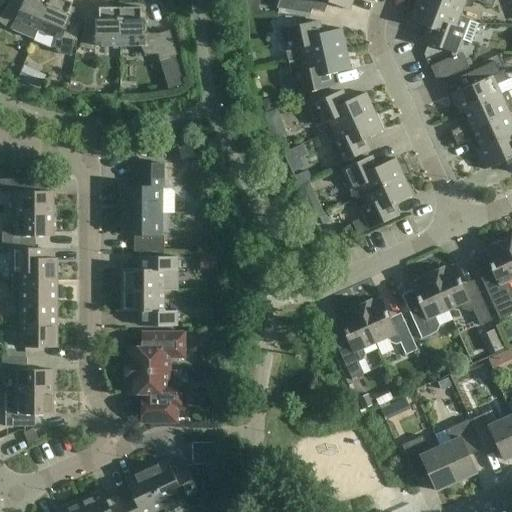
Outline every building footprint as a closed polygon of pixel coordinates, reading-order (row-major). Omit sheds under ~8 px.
[(10,0),(0,15),(0,23),(9,30),(10,29),(34,39),(38,30),(50,0),(10,0)] [(71,55),(73,47),(75,47),(80,24),(69,20),(74,8),(70,7),(72,3),(66,0),(50,0),(38,30),(56,37),(54,47),(58,53),(71,55)] [(352,0),(279,0),(277,8),(310,14),(312,9),(323,14),(324,13),(318,11),(322,0),(349,10),(352,0)] [(417,0),(417,1),(459,17),(460,16),(463,7),(471,8),(474,0),(492,7),(495,0),(417,0)] [(409,20),(433,29),(429,40),(427,39),(426,40),(455,51),(459,52),(464,40),(470,42),(478,24),(460,16),(459,17),(417,1),(409,20)] [(119,46),(120,8),(98,8),(99,13),(95,13),(95,25),(84,25),(79,48),(95,51),(96,46),(119,46)] [(141,8),(120,8),(119,46),(143,46),(147,55),(158,55),(159,61),(177,56),(169,30),(158,34),(145,34),(144,12),(141,12),(141,8)] [(341,29),(323,33),(319,19),(279,29),(287,62),(346,49),(341,29)] [(350,70),(346,49),(287,62),(295,95),(335,86),(332,74),(350,70)] [(503,71),(500,73),(495,62),(467,74),(467,75),(472,73),(477,83),(451,95),(459,114),(501,95),(500,94),(496,84),(507,79),(503,71)] [(366,93),(348,101),(344,90),(308,106),(317,127),(329,121),(333,131),(374,112),(366,93)] [(509,114),(509,113),(511,111),(511,100),(508,91),(500,94),(501,95),(459,114),(460,114),(464,112),(469,123),(451,132),(454,139),(509,114)] [(339,164),(367,152),(370,150),(365,139),(383,131),(374,112),(333,131),(337,140),(330,146),(339,164)] [(476,151),(511,134),(511,119),(509,114),(454,139),(457,146),(471,139),(476,151)] [(511,134),(476,151),(485,170),(505,161),(510,173),(511,171),(511,134)] [(351,202),(362,197),(404,178),(395,159),(378,166),(373,155),(369,157),(341,170),(350,188),(351,202)] [(138,164),(138,180),(138,187),(121,187),(121,213),(162,213),(174,213),(174,192),(170,188),(163,188),(163,164),(138,164)] [(404,178),(362,197),(351,202),(360,211),(362,217),(351,222),(357,235),(396,217),(395,217),(391,207),(412,197),(404,178)] [(26,180),(0,179),(0,192),(16,193),(16,214),(53,214),(53,192),(26,192),(26,180)] [(162,213),(121,213),(121,235),(138,235),(138,251),(134,251),(134,252),(163,252),(164,235),(162,235),(162,213)] [(53,214),(16,214),(15,227),(2,227),(2,248),(26,248),(26,236),(53,237),(53,214)] [(511,294),(511,291),(510,288),(508,283),(511,281),(511,258),(504,240),(491,246),(492,248),(483,252),(495,278),(484,283),(500,318),(511,313),(511,295),(511,294)] [(20,280),(20,281),(57,281),(57,259),(44,259),(44,249),(12,249),(12,280),(20,280)] [(121,291),(163,291),(163,289),(176,289),(176,258),(141,258),(141,270),(121,270),(121,291)] [(444,268),(431,273),(448,311),(460,305),(462,310),(469,312),(473,310),(480,326),(492,321),(476,287),(465,292),(453,266),(445,270),(444,268)] [(435,316),(448,311),(431,273),(418,279),(419,281),(410,285),(422,311),(411,316),(421,339),(433,334),(437,332),(439,325),(435,316)] [(20,281),(20,303),(57,303),(57,281),(20,281)] [(141,326),(148,326),(176,326),(176,311),(163,311),(163,291),(121,291),(121,312),(142,312),(141,326)] [(371,300),(358,306),(375,344),(387,338),(389,343),(396,345),(400,343),(405,355),(417,350),(403,320),(392,325),(380,299),(372,302),(371,300)] [(20,303),(20,325),(57,325),(57,303),(20,303)] [(375,344),(358,306),(345,312),(346,314),(338,318),(349,344),(338,349),(352,379),(363,374),(358,362),(362,360),(364,354),(362,349),(375,344)] [(57,325),(20,325),(20,348),(57,348),(57,325)] [(141,333),(141,334),(142,347),(128,347),(128,357),(125,357),(125,371),(170,371),(170,358),(185,358),(185,333),(141,333)] [(15,392),(53,392),(53,370),(26,370),(26,358),(2,358),(2,371),(16,371),(15,392)] [(128,394),(141,394),(141,423),(172,423),(172,409),(184,409),(185,384),(170,384),(170,371),(125,371),(125,385),(128,385),(128,394)] [(2,427),(26,427),(26,415),(53,415),(53,392),(15,392),(15,404),(2,404),(2,427)] [(503,460),(511,456),(511,416),(511,415),(497,422),(492,410),(470,420),(481,445),(494,439),(503,460)] [(440,447),(456,482),(477,472),(465,448),(479,442),(469,420),(446,430),(451,442),(440,447)] [(435,491),(456,482),(440,447),(429,452),(422,436),(402,446),(413,471),(424,466),(435,491)] [(192,443),(192,458),(217,458),(217,443),(192,443)] [(157,465),(146,470),(163,508),(198,492),(186,467),(173,473),(167,461),(158,465),(157,465)] [(154,511),(163,508),(146,470),(134,475),(134,476),(125,480),(133,498),(122,503),(125,511),(154,511)] [(125,511),(121,502),(108,507),(101,491),(79,501),(83,511),(125,511)] [(57,511),(56,511),(83,511),(79,501),(57,511)]
